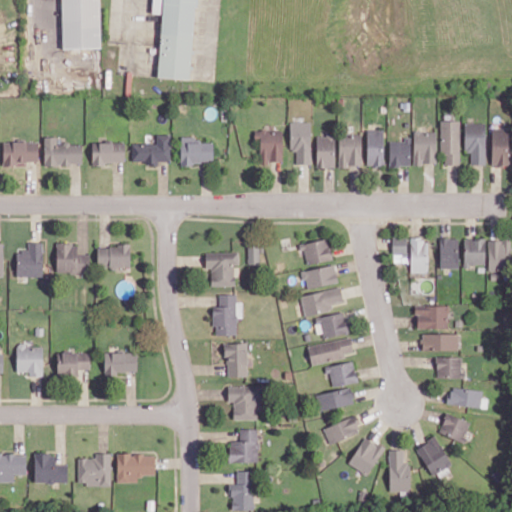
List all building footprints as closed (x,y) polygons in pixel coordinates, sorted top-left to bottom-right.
[(100,47),(99,0),(61,0),(62,48),(100,47)] [(157,77),(190,79),(195,0),(152,0),(152,12),(162,13),(157,77)] [(459,120),(440,120),(441,164),(460,164),(459,120)] [(296,164),(311,163),(311,121),(290,122),(290,150),(296,150),(296,164)] [(464,122),(464,151),(471,151),(470,164),(485,164),(485,123),(464,122)] [(491,165),(508,165),(509,128),(492,128),(491,165)] [(282,129),(254,130),(254,139),(260,139),(260,162),(283,161),(282,129)] [(366,165),(383,165),(384,129),(367,129),(366,165)] [(436,131),(413,131),(414,164),(436,164),(436,131)] [(170,134),(157,134),(157,143),(131,143),(132,162),(158,162),(158,160),(170,160),(170,134)] [(339,166),(361,166),(361,134),(338,134),(339,166)] [(335,167),(335,135),(317,135),(316,167),(335,167)] [(44,165),(83,164),(82,143),(57,144),(57,136),(44,137),(44,165)] [(213,139),(181,139),(180,163),(213,163),(213,139)] [(389,140),(389,166),(410,166),(410,140),(389,140)] [(38,162),(38,141),(3,141),(3,163),(38,162)] [(124,142),(92,141),(92,162),(124,163),(124,142)] [(458,268),(458,237),(439,237),(439,268),(458,268)] [(408,238),(392,238),(393,262),(408,262),(408,238)] [(427,272),(428,239),(411,238),(410,272),(427,272)] [(484,265),(485,238),(464,238),(463,264),(484,265)] [(302,242),(304,263),(332,260),(329,239),(302,242)] [(488,239),(488,270),(510,270),(510,239),(488,239)] [(16,275),(42,276),(43,242),(28,241),(28,250),(17,250),(16,275)] [(57,273),(90,272),(89,254),(77,254),(77,243),(56,243),(57,273)] [(248,264),(259,263),(259,243),(247,244),(248,264)] [(97,245),(98,267),(130,266),(130,245),(97,245)] [(211,286),(235,285),(234,264),(239,264),(239,251),(205,252),(206,268),(211,268),(211,286)] [(302,271),(306,288),(338,281),(334,264),(302,271)] [(300,295),(304,316),(332,310),(331,303),(343,300),(340,286),(300,295)] [(239,334),(239,302),(236,302),(236,294),(219,294),(219,306),(212,306),(213,326),(216,326),(216,334),(239,334)] [(448,328),(448,305),(416,305),(416,328),(448,328)] [(314,316),(317,336),(347,332),(344,312),(314,316)] [(458,349),(458,333),(422,333),(422,350),(458,349)] [(312,365),(346,357),(345,353),(353,351),(350,336),(307,346),(312,365)] [(226,376),(247,375),(247,342),(225,342),(226,376)] [(43,345),(17,345),(16,371),(29,371),(29,375),(42,376),(43,345)] [(57,352),(58,376),(78,375),(78,369),(90,369),(89,351),(57,352)] [(136,352),(105,352),(104,372),(136,372),(136,352)] [(437,356),(436,377),(462,378),(462,356),(437,356)] [(331,387),(357,381),(353,360),(327,366),(331,387)] [(228,385),(228,402),(234,402),(233,418),(260,419),(261,386),(228,385)] [(315,394),(319,411),(354,403),(350,386),(315,394)] [(482,390),(450,386),(448,403),(486,408),(487,398),(481,397),(482,390)] [(471,422),(447,412),(438,432),(463,442),(471,422)] [(323,428),(330,444),(360,430),(353,415),(323,428)] [(258,461),(258,428),(240,428),(240,440),(229,440),(229,462),(258,461)] [(384,447),(363,436),(349,464),(369,475),(384,447)] [(416,448),(433,475),(452,464),(435,436),(416,448)] [(389,490),(410,490),(410,462),(404,462),(403,449),(389,449),(389,490)] [(78,458),(78,484),(111,484),(110,452),(95,452),(95,457),(78,458)] [(26,454),(0,453),(0,481),(14,482),(14,474),(26,474),(26,454)] [(35,482),(68,482),(67,464),(55,464),(55,453),(34,453),(35,482)] [(117,454),(117,482),(138,481),(137,475),(155,474),(155,453),(117,454)] [(231,483),(230,509),(253,510),(254,471),(237,470),(236,483),(231,483)]
